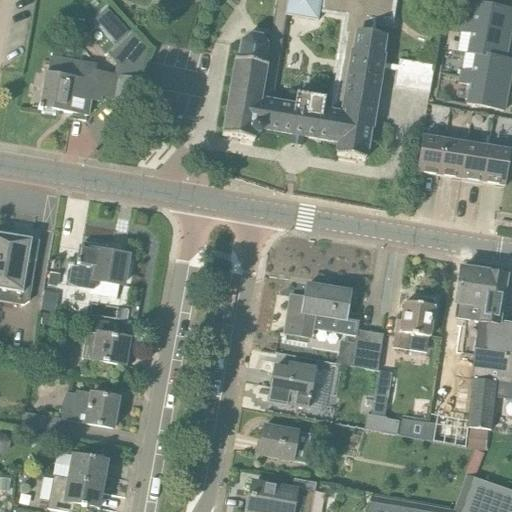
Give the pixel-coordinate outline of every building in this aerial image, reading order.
[(337,156),(365,161),(370,128),(372,129),(382,71),(396,73),(394,89),(429,95),(433,66),(398,61),(397,68),(382,66),(384,58),(382,58),(385,39),(385,37),(373,35),(375,21),(392,24),(396,0),(277,0),(269,48),(268,48),(261,38),(250,36),(241,43),(238,61),(235,61),(222,137),(254,142),(255,136),(256,136),(257,136),(259,136),(260,136),(261,135),(262,134),(262,132),(262,131),(292,136),(291,145),(302,147),(303,138),(339,144),(337,156)] [(463,21),(462,26),(510,35),(511,23),(511,9),(477,3),(473,22),(463,21)] [(105,10),(94,20),(115,43),(126,32),(105,10)] [(471,36),(468,52),(505,59),(510,35),(462,26),(460,34),(471,36)] [(126,60),(137,44),(127,37),(116,53),(126,60)] [(461,71),(460,78),(508,87),(511,66),(511,60),(505,59),(468,52),(467,55),(475,56),(472,73),(461,71)] [(118,77),(96,73),(97,67),(50,58),(42,108),(38,107),(37,111),(42,112),(41,114),(55,117),(56,112),(86,118),(89,102),(99,103),(100,97),(114,100),(118,77)] [(508,87),(460,78),(459,85),(470,86),(467,106),(504,112),(508,87)] [(417,174),(439,177),(445,142),(422,138),(417,174)] [(439,177),(461,181),(466,145),(445,142),(439,177)] [(461,181),(482,184),(488,149),(466,145),(461,181)] [(488,149),(482,184),(505,188),(511,152),(488,149)] [(0,302),(24,307),(29,303),(34,276),(25,274),(30,241),(0,235),(0,302)] [(30,241),(25,274),(34,276),(40,243),(30,241)] [(79,267),(78,271),(74,270),(71,270),(68,274),(68,280),(69,284),(77,287),(92,289),(100,283),(122,287),(126,263),(127,257),(108,254),(109,249),(82,244),(81,250),(79,262),(77,261),(76,266),(79,267)] [(455,319),(481,324),(484,309),(490,273),(462,269),(455,319)] [(484,309),(480,331),(485,332),(486,330),(491,330),(491,325),(499,326),(501,318),(507,319),(509,310),(502,309),(507,277),(490,273),(484,309)] [(47,286),(57,288),(60,276),(50,274),(47,286)] [(350,368),(377,373),(377,372),(383,336),(357,332),(359,323),(345,321),(350,294),(306,287),(304,300),(291,297),(285,335),(309,339),(311,331),(355,338),(354,345),(350,368)] [(40,314),(55,317),(59,294),(44,292),(40,314)] [(428,339),(429,339),(435,301),(417,298),(416,305),(405,303),(402,322),(397,322),(393,349),(405,351),(405,346),(426,349),(428,339)] [(50,317),(40,315),(38,325),(48,327),(50,317)] [(467,429),(490,432),(494,397),(511,398),(511,328),(499,326),(491,325),(491,330),(486,330),(485,332),(480,331),(476,357),(467,429)] [(97,335),(86,333),(81,360),(124,368),(129,341),(97,335)] [(315,370),(313,370),(299,367),(298,372),(274,368),(268,403),(308,410),(315,370)] [(390,374),(377,372),(377,373),(373,396),(387,398),(390,374)] [(86,426),(113,431),(118,400),(91,395),(75,392),(74,395),(66,393),(59,410),(60,420),(60,421),(86,426)] [(387,398),(373,396),(370,416),(384,418),(387,398)] [(60,420),(23,413),(20,431),(57,437),(60,421),(60,420)] [(384,418),(370,416),(366,416),(363,430),(395,436),(397,422),(385,420),(385,418),(384,418)] [(435,426),(401,421),(398,438),(432,444),(435,426)] [(264,428),(258,457),(292,463),(305,466),(310,437),(264,428)] [(488,432),(468,430),(466,449),(485,452),(488,432)] [(7,437),(0,434),(0,454),(1,455),(8,452),(11,444),(7,437)] [(56,471),(67,472),(70,450),(59,448),(56,471)] [(73,457),(69,480),(102,486),(107,463),(95,461),(95,459),(90,459),(90,460),(73,457)] [(511,511),(511,491),(465,475),(452,511),(450,511),(409,504),(371,497),(365,511),(511,511)] [(102,486),(69,480),(53,478),(47,511),(53,511),(72,511),(74,506),(82,507),(81,508),(86,509),(86,508),(98,510),(102,486)] [(10,481),(0,479),(0,492),(8,493),(10,481)] [(248,511),(308,511),(311,496),(253,485),(248,511)]
